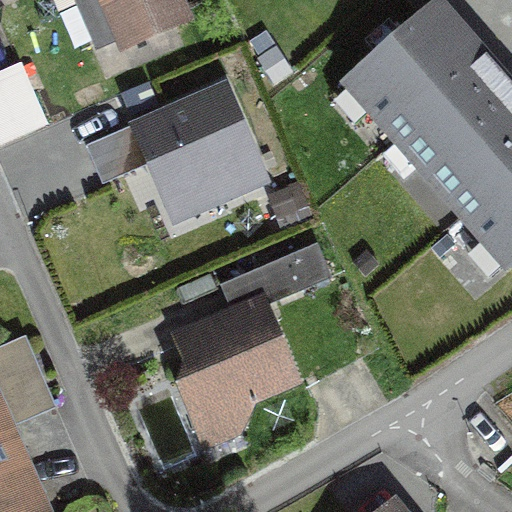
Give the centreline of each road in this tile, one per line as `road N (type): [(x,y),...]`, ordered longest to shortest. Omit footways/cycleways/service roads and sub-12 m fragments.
road 1 (residential): [(128,511),(0,206)]
road 2 (residential): [(380,427),(234,511)]
road 3 (residential): [(511,340),(380,427)]
road 4 (residential): [(380,427),(501,511)]
